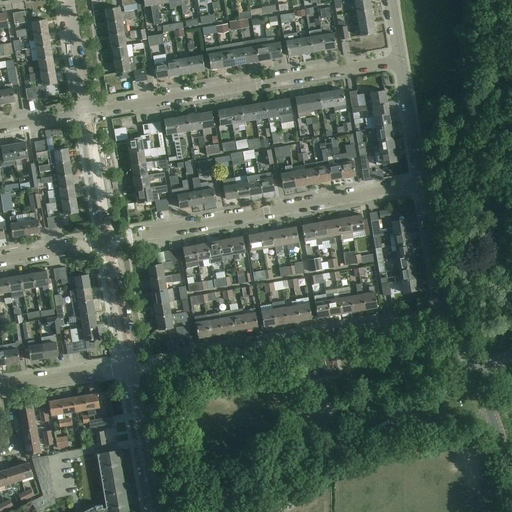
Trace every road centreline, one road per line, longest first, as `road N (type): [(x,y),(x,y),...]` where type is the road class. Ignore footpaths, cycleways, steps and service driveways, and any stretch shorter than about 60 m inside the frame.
road 1 (residential): [(126,367),(439,314)]
road 2 (residential): [(86,112),(399,60)]
road 3 (residential): [(107,242),(418,186)]
road 4 (tertiary): [(211,511),(471,375)]
road 5 (tertiary): [(149,511),(126,367)]
road 6 (tertiary): [(107,242),(86,112)]
road 7 (residential): [(439,314),(418,186)]
road 8 (residential): [(418,186),(399,60)]
road 9 (tertiary): [(126,367),(107,242)]
road 10 (residential): [(4,388),(126,367)]
